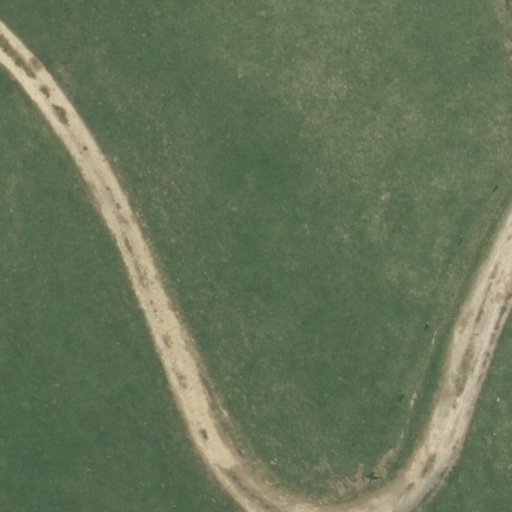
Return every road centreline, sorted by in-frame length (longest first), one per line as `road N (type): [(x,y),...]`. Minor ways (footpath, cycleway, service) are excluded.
road 1 (track): [(0,38),(41,75),(127,223),(204,416),(259,504),(282,511)]
road 2 (track): [(388,511),(433,452),(511,254)]
